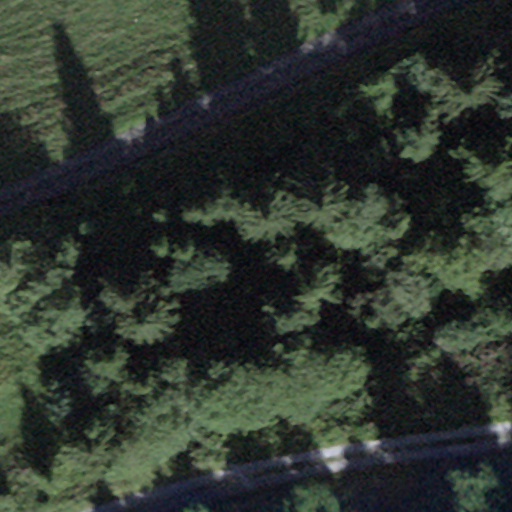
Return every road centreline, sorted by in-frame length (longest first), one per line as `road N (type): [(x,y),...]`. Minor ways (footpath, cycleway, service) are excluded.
road 1 (track): [(0,207),(465,0)]
road 2 (track): [(511,428),(283,474),(152,511)]
